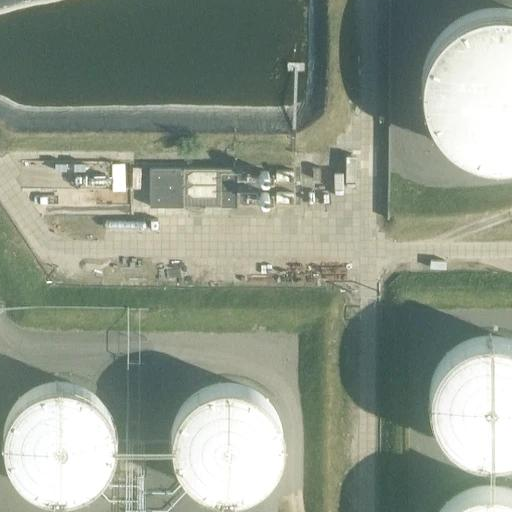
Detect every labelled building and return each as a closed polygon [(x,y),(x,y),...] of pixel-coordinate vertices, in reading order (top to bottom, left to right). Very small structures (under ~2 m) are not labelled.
[(511,8),(506,8),(502,7),(495,7),(489,8),(482,9),(478,10),(471,12),(467,13),(461,16),(456,19),(452,22),(447,26),(444,29),(439,34),(436,37),(433,42),(429,48),(428,50),(427,54),(426,56),(424,60),(423,65),(422,69),(422,71),(421,73),(421,78),(421,80),(421,84),(421,89),(421,93),(422,95),(422,99),(424,104),(425,108),(426,112),(429,118),(431,122),(434,126),(436,129),(439,133),(443,137),(446,140),(450,143),(453,146),(459,149),(463,151),(469,154),(473,156),(477,157),(481,158),(486,159),(492,159),(497,159),(501,159),(505,159),(510,158),(511,157),(511,8)] [(200,145),(162,146),(162,171),(200,170),(200,145)] [(255,169),(239,169),(240,190),(255,190),(255,169)] [(511,339),(508,338),(504,337),(500,336),(495,335),(491,335),(486,335),(482,336),(478,336),(473,337),(469,339),(465,340),(461,342),(457,344),(453,347),(450,349),(447,352),(444,356),(441,359),(438,363),(436,366),(434,370),(432,374),(431,379),(430,383),(429,387),(429,392),(429,396),(429,400),(429,405),(430,409),(431,413),(433,418),(435,422),(437,426),(439,429),(442,433),(445,436),(448,439),(451,442),(454,445),(458,447),(462,449),(466,451),(470,453),(474,454),(479,455),(483,456),(488,456),(492,456),(496,455),(501,455),(505,454),(509,452),(511,451),(511,339)] [(25,392),(22,394),(19,397),(16,400),(14,403),(12,406),(9,410),(8,413),(6,417),(5,421),(4,425),(3,429),(3,433),(3,437),(3,441),(3,445),(4,449),(5,453),(6,457),(8,460),(10,464),(12,467),(14,471),(17,474),(20,477),(23,480),(26,482),(29,484),(33,486),(36,488),(40,490),(44,491),(48,492),(52,492),(56,493),(60,493),(64,492),(68,492),(72,491),(76,490),(80,489),(83,487),(87,485),(90,483),(94,481),(97,478),(100,475),(102,472),(105,469),(107,465),(109,462),(111,458),(112,454),(113,451),(114,447),(115,443),(115,439),(115,435),(115,430),(114,426),(113,423),(112,419),(110,415),(109,411),(107,408),(104,404),(102,401),(99,398),(96,395),(93,393),(90,390),(87,388),(83,386),(79,385),(75,383),(72,382),(68,381),(64,381),(60,381),(55,381),(51,381),(47,382),(44,383),(40,384),(36,386),(32,387),(29,389),(25,392)] [(195,392),(192,394),(189,397),(186,400),(183,403),(181,406),(179,409),(177,413),(175,416),(174,420),(173,424),(172,428),(171,432),(171,436),(171,440),(171,444),(172,448),(173,452),(174,456),(175,460),(177,463),(179,467),(181,470),(184,473),(186,476),(189,479),(192,482),(195,484),(199,486),(202,488),(206,490),(210,491),(214,492),(218,493),(222,494),(226,494),(230,494),(234,493),(238,493),(242,492),(246,491),(250,489),(253,487),(257,485),(260,483),(263,481),(266,478),(269,475),(272,472),(274,468),(276,465),(278,461),(279,458),(281,454),(282,450),(282,446),(283,442),(283,438),(283,434),(282,430),(282,426),(281,422),(279,418),(278,414),(276,411),(274,407),(271,404),(269,401),(266,398),(263,395),(260,393),(257,391),(253,389),(249,387),(246,385),(242,384),(238,383),(234,382),(230,382),(226,382),(222,382),(218,383),(214,384),(210,385),(206,386),(202,388),(199,390),(195,392)] [(511,511),(511,489),(509,489),(505,487),(501,486),(497,486),(493,485),(489,485),(484,486),(480,486),(476,487),(472,488),(468,489),(464,491),(461,492),(457,494),(454,497),(450,499),(447,502),(444,505),(441,508),(439,511),(438,511),(511,511)]
